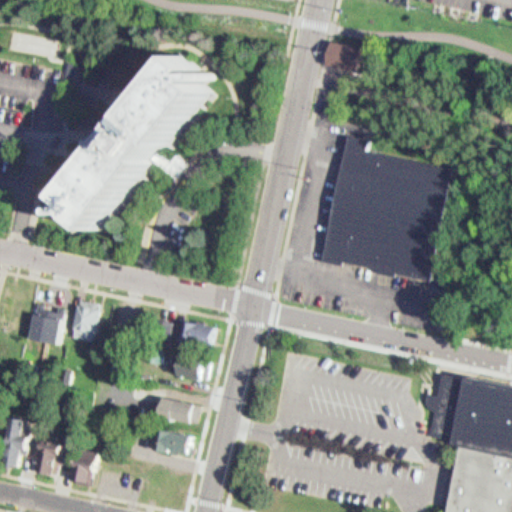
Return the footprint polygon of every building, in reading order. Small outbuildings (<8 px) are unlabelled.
[(331,64),(335,41),(370,48),(366,71),(331,64)] [(183,53),(225,88),(107,231),(66,197),(183,53)] [(358,137),(375,140),(373,150),(460,169),(435,282),(331,259),(358,137)] [(81,290),(101,294),(94,336),(74,332),(81,290)] [(38,294),(66,298),(60,336),(31,331),(38,294)] [(208,344),(208,335),(214,335),(214,321),(184,321),(184,344),(208,344)] [(177,371),(211,378),(215,358),(181,352),(177,371)] [(511,451),(467,441),(453,437),(470,368),(511,378),(511,451)] [(158,408),(161,391),(196,397),(192,415),(158,408)] [(16,459),(0,454),(11,411),(28,415),(16,459)] [(40,419),(26,415),(15,461),(30,464),(40,419)] [(154,441),(158,420),(194,426),(190,448),(154,441)] [(57,466),(39,462),(46,429),(64,432),(57,466)] [(63,473),(71,446),(53,441),(45,468),(63,473)] [(100,445),(94,480),(75,476),(82,441),(100,445)] [(450,511),(467,441),(511,451),(511,511),(450,511)]
